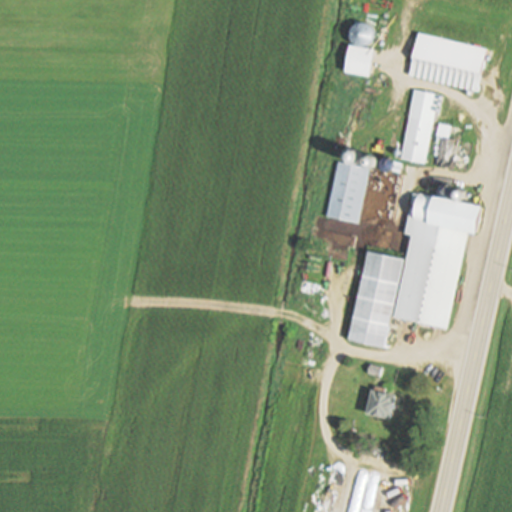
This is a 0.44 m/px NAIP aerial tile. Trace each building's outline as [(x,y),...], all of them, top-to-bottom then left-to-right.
[(421,32),(489,48),(478,91),(411,75),(421,32)] [(378,50),(373,77),(348,72),(353,45),(378,50)] [(416,91),(439,95),(426,163),(403,159),(416,91)] [(441,124),(453,127),(451,136),(462,138),(463,131),(476,133),(474,143),(461,141),(455,170),(438,166),(444,137),(439,136),(441,124)] [(397,160),(405,162),(402,173),(394,171),(397,160)] [(359,223),(328,215),(341,163),(372,170),(359,223)] [(415,192),(485,207),(478,236),(470,234),(450,327),(397,316),(415,235),(406,233),(415,192)] [(405,260),(386,347),(350,340),(370,252),(405,260)] [(387,367),(384,377),(369,373),(372,363),(387,367)] [(375,387),(391,391),(391,392),(400,394),(394,420),(369,415),(375,387)]
